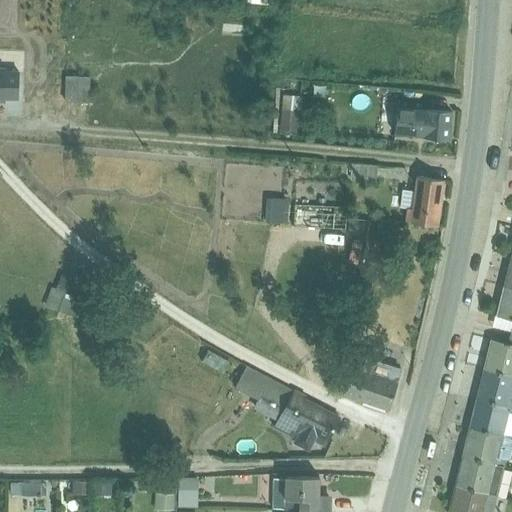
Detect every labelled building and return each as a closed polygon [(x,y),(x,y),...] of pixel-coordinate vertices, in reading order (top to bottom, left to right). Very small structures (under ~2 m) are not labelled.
[(251,26),(223,23),(221,32),(250,35),(251,26)] [(100,45),(98,57),(107,58),(110,39),(99,38),(98,45),(100,45)] [(65,80),(54,80),(54,100),(81,101),(81,108),(89,109),(90,77),(65,76),(65,80)] [(150,80),(131,78),(130,88),(150,88),(150,80)] [(0,111),(18,112),(19,80),(8,80),(8,83),(0,82),(0,111)] [(324,97),(325,83),(310,82),(310,96),(324,97)] [(302,96),(283,94),(281,132),(299,133),(302,96)] [(423,137),(449,139),(452,112),(398,107),(395,134),(423,136),(423,137)] [(353,165),(351,180),(375,182),(377,167),(353,165)] [(404,169),(383,169),(384,181),(404,181),(404,169)] [(405,222),(438,226),(444,181),(416,177),(414,192),(402,190),(400,207),(407,209),(405,222)] [(283,201),(271,200),(269,226),(282,227),(285,203),(283,203),(283,201)] [(346,208),(294,205),(293,227),(345,229),(346,208)] [(51,287),(43,305),(76,320),(83,305),(73,300),(74,297),(65,293),(72,277),(60,271),(52,288),(51,287)] [(359,284),(350,321),(360,323),(370,287),(359,284)] [(511,331),(511,288),(504,286),(497,316),(511,319),(511,330),(511,332),(511,331)] [(131,314),(122,312),(116,339),(125,341),(131,314)] [(492,340),(484,369),(511,376),(511,331),(511,332),(509,344),(492,340)] [(190,346),(176,338),(169,351),(184,359),(190,346)] [(207,351),(201,362),(222,373),(229,362),(207,351)] [(400,371),(400,369),(356,355),(356,357),(343,352),(335,390),(343,393),(343,395),(388,410),(397,383),(396,382),(400,371)] [(177,384),(181,373),(148,364),(145,375),(177,384)] [(247,367),(236,387),(259,401),(261,396),(271,402),(270,404),(274,406),(275,404),(284,409),(274,428),(296,439),(295,443),(308,450),(316,435),(327,441),(338,418),(304,400),(306,397),(295,391),(294,392),(247,367)] [(477,399),(511,407),(511,376),(484,369),(477,399)] [(511,407),(477,399),(470,428),(511,438),(511,434),(511,407)] [(462,457),(504,467),(505,461),(511,459),(511,454),(511,439),(511,438),(470,428),(462,457)] [(265,446),(238,441),(236,451),(263,455),(265,446)] [(92,453),(68,453),(68,464),(92,463),(92,453)] [(462,457),(456,486),(497,496),(506,498),(511,474),(511,472),(503,470),(504,467),(462,457)] [(286,500),(286,510),(330,511),(330,499),(318,499),(319,477),(286,477),(285,499),(286,500)] [(180,479),(179,508),(195,508),(195,480),(180,479)] [(88,481),(76,482),(76,495),(88,496),(88,481)] [(111,482),(92,482),(92,495),(111,496),(111,482)] [(173,511),(174,482),(156,482),(154,511),(173,511)] [(21,484),(21,496),(41,497),(41,484),(21,484)] [(493,511),(497,496),(456,486),(449,511),(493,511)]
